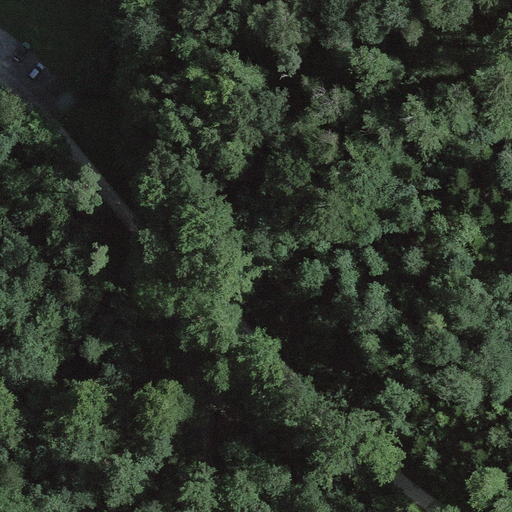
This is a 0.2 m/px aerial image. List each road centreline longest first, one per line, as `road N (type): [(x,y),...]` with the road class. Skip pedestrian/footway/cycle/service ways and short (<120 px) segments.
road 1 (track): [(168,263),(437,511)]
road 2 (track): [(0,71),(40,100),(168,263)]
road 3 (track): [(222,511),(168,263)]
